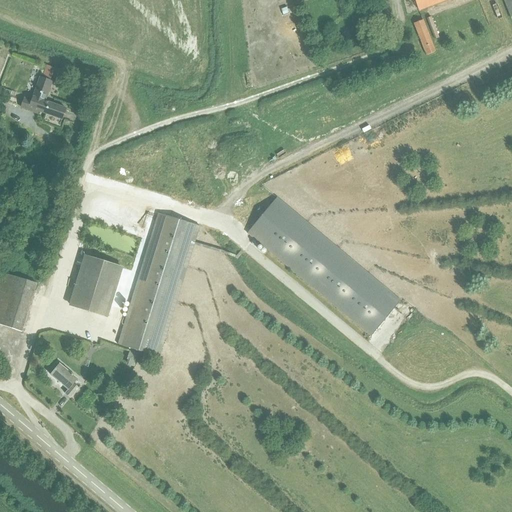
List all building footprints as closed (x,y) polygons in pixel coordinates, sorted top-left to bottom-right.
[(414,0),(419,10),(445,0),(414,0)] [(430,17),(427,19),(434,39),(438,37),(430,17)] [(425,55),(434,52),(423,21),(414,24),(425,55)] [(62,119),(66,110),(45,101),(52,82),(41,77),(32,101),(24,98),(21,106),(38,113),(39,110),(62,119)] [(399,300),(276,198),(247,233),(370,335),(399,300)] [(159,357),(199,226),(158,213),(118,344),(159,357)] [(69,304),(107,316),(122,268),(84,256),(69,304)] [(0,282),(0,325),(21,332),(36,283),(3,273),(2,275),(0,282)] [(68,390),(65,394),(70,398),(80,387),(75,382),(77,379),(59,364),(50,374),(68,390)]
